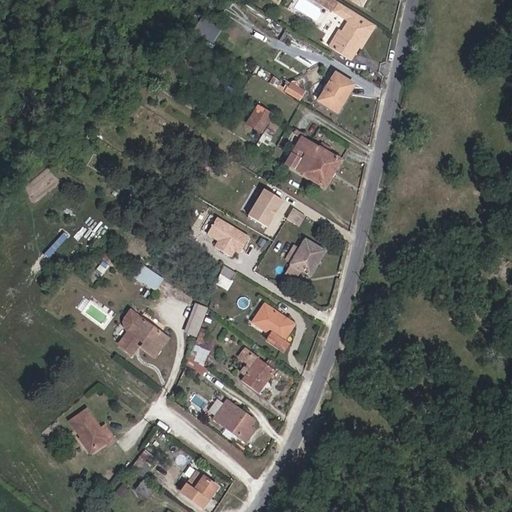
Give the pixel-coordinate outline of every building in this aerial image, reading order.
[(209,0),(195,34),(213,41),(230,1),(227,0),(209,0)] [(370,43),(382,23),(346,1),(342,8),(357,18),(349,31),(347,30),(336,46),(358,59),(368,42),(370,43)] [(341,110),(356,87),(338,74),(323,97),(341,110)] [(277,83),(281,86),(286,79),(282,76),(277,83)] [(302,82),(296,91),(308,99),(313,92),(305,87),(306,85),(302,82)] [(255,103),(244,123),(260,132),(272,112),(255,103)] [(281,121),(269,138),(276,143),(288,127),(287,124),(282,120),(281,121)] [(347,163),(311,140),(295,164),(332,188),(347,163)] [(273,213),(278,208),(289,192),(277,184),(261,205),(273,213)] [(289,192),(278,208),(295,219),(300,211),(306,203),(290,192),(289,192)] [(309,204),(306,203),(300,211),(295,219),(305,226),(310,218),(302,213),(309,204)] [(217,240),(214,246),(234,258),(248,234),(215,215),(205,233),(217,240)] [(265,243),(273,249),(291,224),(278,217),(272,226),(275,228),(265,243)] [(301,253),(295,251),(289,260),(293,263),(294,266),(313,278),(329,252),(310,240),(301,253)] [(258,270),(266,259),(269,254),(260,248),(259,250),(256,248),(247,262),(258,270)] [(244,276),(232,268),(229,277),(231,278),(239,285),(244,276)] [(162,276),(153,270),(151,272),(145,279),(164,293),(172,284),(162,277),(162,276)] [(236,289),(239,285),(231,278),(227,284),(236,289)] [(196,336),(208,307),(195,301),(183,330),(196,336)] [(130,327),(138,333),(128,346),(140,355),(145,349),(149,351),(150,349),(163,360),(177,341),(141,313),(130,327)] [(281,318),(273,313),(260,328),(277,340),(272,347),(288,358),(292,351),(289,348),(301,332),(281,318)] [(214,343),(207,339),(203,347),(211,351),(214,343)] [(196,363),(202,368),(207,372),(214,362),(200,352),(196,363)] [(202,368),(196,363),(190,372),(208,386),(213,379),(200,370),(202,368)] [(252,393),(265,403),(273,392),(276,394),(287,379),(285,378),(280,374),(277,378),(274,376),(261,368),(260,370),(258,373),(255,376),(261,380),(259,383),(252,393)] [(268,405),(276,394),(273,392),(265,403),(268,405)] [(256,426),(229,406),(229,407),(226,411),(221,408),(216,414),(219,417),(220,418),(218,421),(220,423),(245,442),(247,444),(249,440),(253,435),(251,433),(256,426)] [(91,411),(73,420),(91,453),(108,444),(111,448),(117,445),(108,429),(102,431),(91,411)] [(148,453),(140,463),(150,471),(157,460),(148,453)] [(132,472),(143,480),(150,471),(140,463),(132,472)] [(219,493),(198,477),(184,496),(201,509),(208,499),(213,502),(219,493)] [(156,492),(144,483),(136,493),(148,503),(156,492)] [(205,511),(213,502),(208,499),(201,509),(205,511)]
